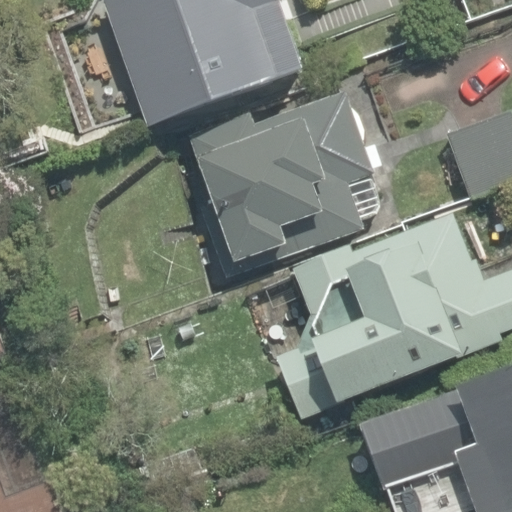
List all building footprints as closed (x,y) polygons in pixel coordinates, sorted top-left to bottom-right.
[(147,127),(300,72),(274,0),(101,0),(118,48),(104,53),(121,96),(133,92),(147,127)] [(348,107),(343,93),(255,124),(251,113),(188,136),(233,263),(247,260),(251,270),(364,230),(360,220),(378,214),(380,210),(380,204),(370,171),(383,167),(375,144),(363,149),(365,141),(365,131),(363,121),(359,113),(353,108),(348,107)] [(511,184),(511,111),(447,134),(470,199),(511,184)] [(300,420),(504,341),(501,335),(511,330),(511,269),(483,281),(476,261),(471,263),(451,214),(351,252),(348,246),(290,268),(310,316),(294,350),(275,357),(300,420)] [(0,511),(69,511),(61,488),(11,500),(0,466),(0,365),(20,360),(0,310),(0,511)] [(475,511),(511,511),(511,366),(452,387),(453,391),(357,425),(383,490),(457,465),(475,511)]
